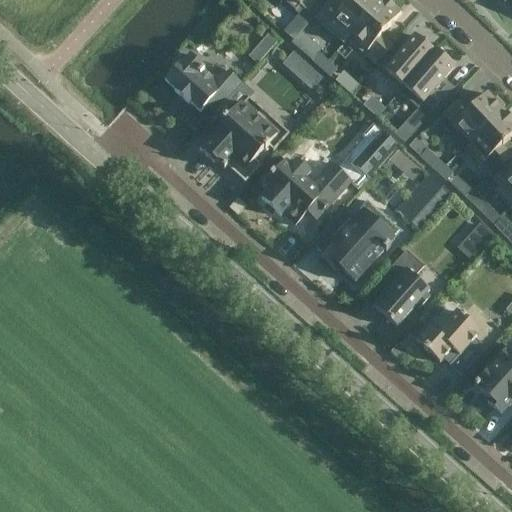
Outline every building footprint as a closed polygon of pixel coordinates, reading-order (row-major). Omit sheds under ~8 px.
[(281,0),(295,12),(300,6),(308,13),(316,3),(311,0),(281,0)] [(346,41),(380,2),(379,1),(377,0),(349,0),(345,5),(339,0),(329,0),(313,19),(344,45),(347,41),(346,41)] [(401,14),(385,0),(379,0),(379,1),(380,2),(346,41),(347,41),(376,66),(377,65),(376,64),(387,52),(387,53),(393,46),(382,36),(401,14)] [(400,91),(435,51),(425,42),(424,44),(415,36),(395,59),(387,53),(387,52),(376,64),(377,65),(384,72),(381,75),(399,91),(400,91)] [(268,37),(261,45),(268,52),(275,44),(268,37)] [(433,93),(455,68),(435,51),(400,91),(399,91),(398,93),(418,110),(423,105),(431,112),(441,100),(433,93)] [(322,79),(303,62),(294,54),(284,65),(293,74),(312,90),(322,79)] [(327,62),(318,54),(312,61),(321,69),(327,62)] [(182,62),(164,82),(175,91),(174,92),(188,105),(190,104),(200,114),(207,106),(215,113),(241,84),(225,70),(214,82),(203,71),(204,69),(190,56),(183,64),(182,62)] [(336,70),(327,62),(321,69),(330,77),(336,70)] [(215,132),(198,150),(213,164),(215,162),(225,171),(226,170),(225,169),(227,167),(245,183),(261,166),(255,161),(263,151),(264,153),(269,148),(273,152),(289,135),(312,109),(284,84),(269,73),(242,105),(240,104),(232,112),(223,105),(206,124),(215,132)] [(469,144),(503,112),(504,106),(496,97),(491,99),(487,95),(469,112),(459,101),(443,116),(468,143),(469,144)] [(511,136),(511,121),(503,112),(469,144),(468,143),(463,148),(481,167),(490,176),(511,157),(510,156),(502,147),(510,140),(510,139),(511,136)] [(433,170),(440,162),(426,151),(420,158),(433,170)] [(511,154),(510,156),(511,157),(490,176),(498,186),(493,190),(511,210),(511,208),(511,154)] [(308,214),(316,222),(352,183),(336,169),(316,190),(305,180),(310,174),(296,161),(291,167),(285,162),(276,173),(274,171),(269,177),(271,178),(265,184),(271,189),(261,200),(280,218),(282,216),(295,227),(308,214)] [(453,174),(440,162),(433,170),(446,182),(453,174)] [(416,234),(451,195),(429,175),(394,214),(416,234)] [(246,207),(238,200),(230,208),(238,216),(246,207)] [(338,239),(318,261),(320,263),(321,262),(320,261),(321,260),(327,265),(325,267),(325,266),(324,266),(326,268),(327,266),(337,274),(340,270),(355,284),(384,251),(386,253),(390,248),(388,247),(394,240),(372,220),(378,212),(367,202),(353,217),(344,209),(327,229),(338,239)] [(424,268),(406,252),(391,268),(400,276),(373,307),(396,328),(416,307),(419,310),(430,298),(426,295),(429,291),(414,278),(424,268)] [(437,335),(429,328),(416,343),(424,350),(423,351),(427,354),(428,353),(440,364),(446,356),(453,362),(449,367),(461,378),(486,349),(475,339),(481,334),(457,312),(437,335)] [(511,348),(510,347),(474,387),(489,401),(486,404),(501,417),(511,404),(511,348)]
